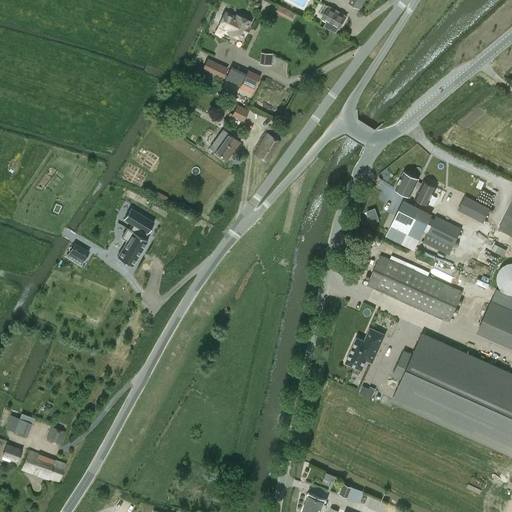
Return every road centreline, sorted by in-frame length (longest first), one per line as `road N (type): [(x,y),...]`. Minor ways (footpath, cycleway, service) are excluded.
road 1 (unclassified): [(278,511),(341,202),(380,143)]
road 2 (unclassified): [(63,511),(234,226)]
road 3 (unclassified): [(402,0),(234,226)]
road 4 (track): [(60,228),(108,256),(155,303),(209,262)]
road 5 (unclassified): [(380,143),(511,34)]
road 6 (unclassified): [(234,226),(341,122)]
road 7 (unclassified): [(341,122),(412,0)]
